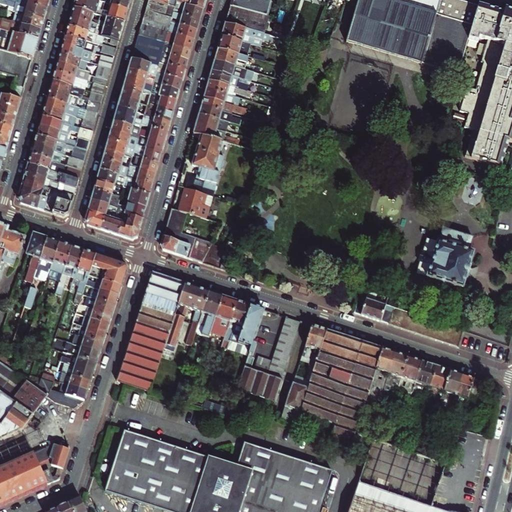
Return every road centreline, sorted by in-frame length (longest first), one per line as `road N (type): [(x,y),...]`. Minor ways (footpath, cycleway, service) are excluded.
road 1 (residential): [(511,377),(143,257)]
road 2 (residential): [(143,257),(70,483),(22,511)]
road 3 (residential): [(143,257),(218,0)]
road 4 (residential): [(71,233),(139,0)]
road 5 (residential): [(63,0),(0,210)]
